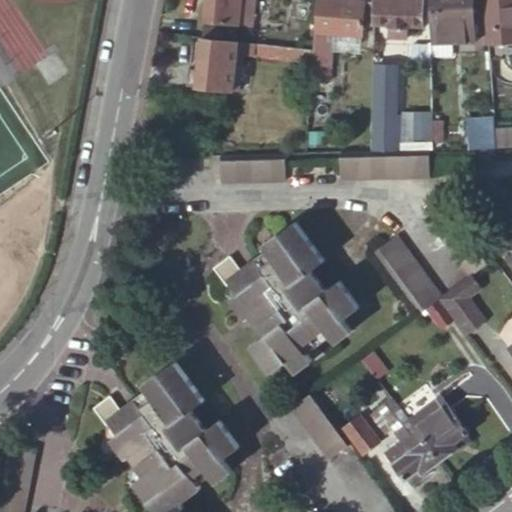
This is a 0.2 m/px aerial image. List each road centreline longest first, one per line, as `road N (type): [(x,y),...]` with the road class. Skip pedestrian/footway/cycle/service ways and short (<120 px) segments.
road 1 (residential): [(138,0),(93,222)]
road 2 (residential): [(0,395),(67,310),(93,222)]
